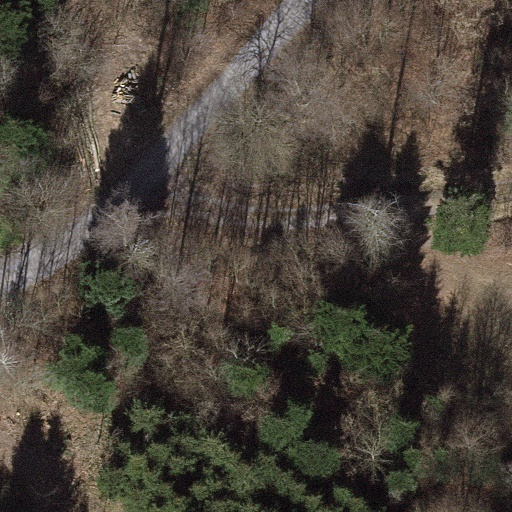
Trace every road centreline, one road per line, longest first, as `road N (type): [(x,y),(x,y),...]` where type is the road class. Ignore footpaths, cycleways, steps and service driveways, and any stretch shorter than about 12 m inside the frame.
road 1 (track): [(149,177),(201,206),(261,219),(407,211),(511,191)]
road 2 (track): [(304,0),(149,177)]
road 3 (track): [(149,177),(87,234),(0,282)]
